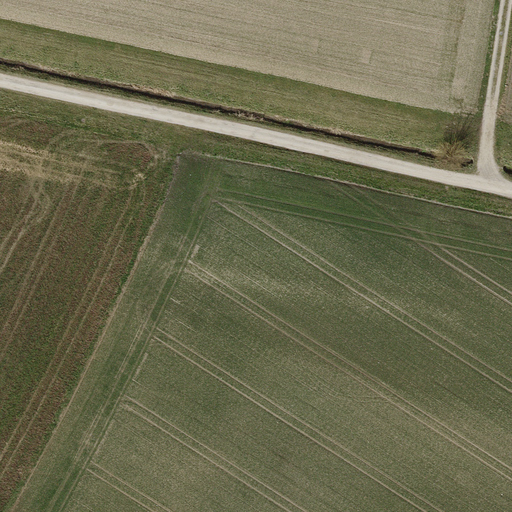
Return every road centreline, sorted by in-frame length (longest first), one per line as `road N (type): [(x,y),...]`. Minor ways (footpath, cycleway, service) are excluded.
road 1 (track): [(489,186),(0,80)]
road 2 (track): [(508,0),(489,186)]
